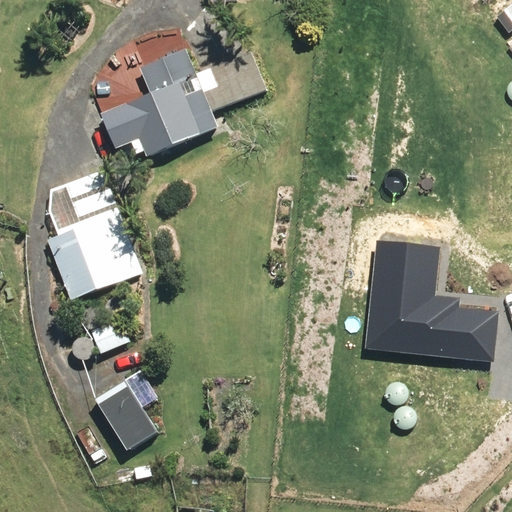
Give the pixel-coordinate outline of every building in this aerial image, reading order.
[(138,80),(151,100),(92,130),(98,156),(133,149),(143,165),(222,126),(222,114),(277,98),(258,57),(226,69),(225,89),(189,94),(180,81),(202,69),(198,53),(138,80)] [(123,219),(54,245),(76,301),(144,275),(123,219)] [(136,346),(124,324),(101,336),(112,358),(136,346)] [(164,403),(146,373),(103,405),(139,453),(164,434),(149,414),(164,403)] [(94,417),(76,425),(94,464),(112,456),(94,417)]
